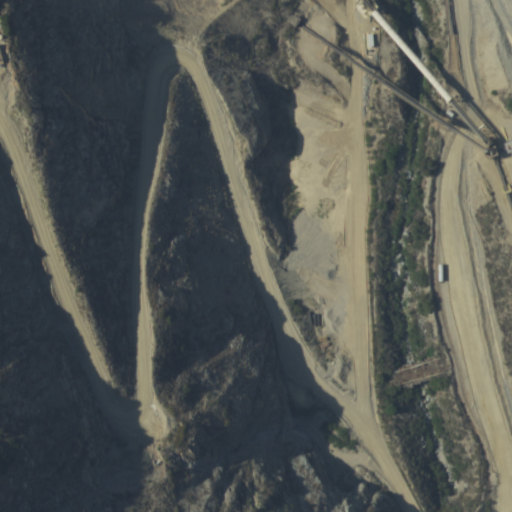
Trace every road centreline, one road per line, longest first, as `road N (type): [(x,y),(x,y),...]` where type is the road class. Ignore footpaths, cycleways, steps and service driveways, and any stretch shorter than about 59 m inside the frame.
road 1 (track): [(0,121),(17,143),(74,321),(108,394),(138,410),(159,87),(190,61),(221,85),(246,136),(258,253),(292,336),(326,376),(399,511),(494,493),(501,433),(451,296),(441,183),(450,131),(490,122),(511,166)]
road 2 (track): [(467,127),(464,0)]
